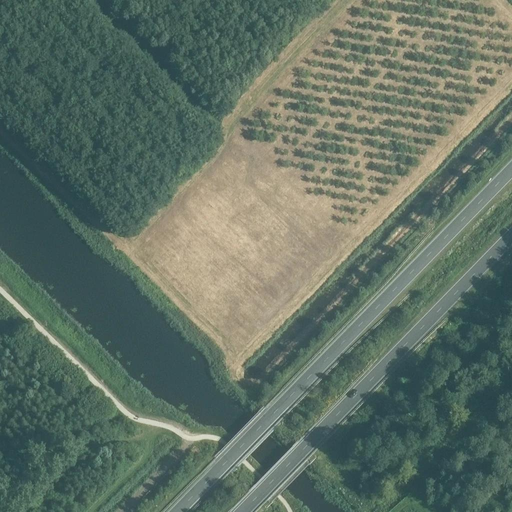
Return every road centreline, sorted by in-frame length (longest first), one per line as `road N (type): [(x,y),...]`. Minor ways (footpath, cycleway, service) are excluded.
road 1 (trunk): [(511,170),(177,511)]
road 2 (trunk): [(242,511),(511,235)]
road 3 (track): [(170,429),(0,465)]
road 4 (track): [(397,511),(511,396)]
